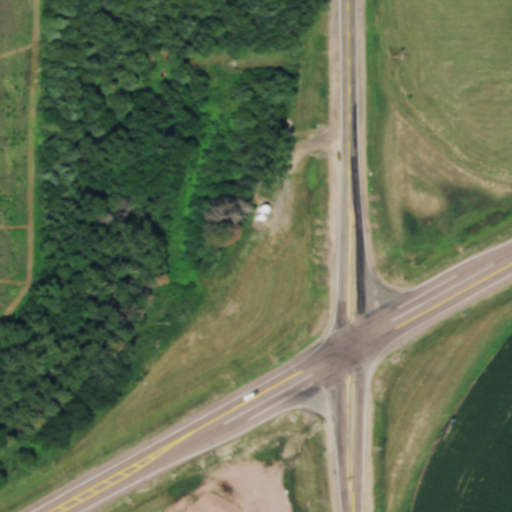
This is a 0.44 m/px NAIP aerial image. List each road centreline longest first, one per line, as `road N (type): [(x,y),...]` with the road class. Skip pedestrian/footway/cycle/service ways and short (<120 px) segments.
road 1 (primary): [(61,511),(511,265)]
road 2 (secondary): [(360,511),(366,347),(355,187)]
road 3 (secondary): [(355,187),(351,511)]
road 4 (secondary): [(355,187),(352,0)]
